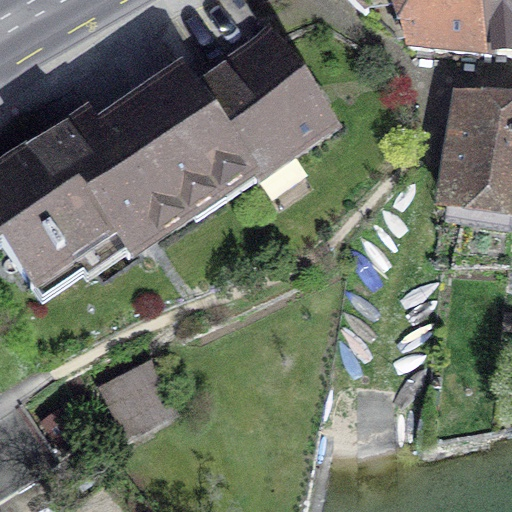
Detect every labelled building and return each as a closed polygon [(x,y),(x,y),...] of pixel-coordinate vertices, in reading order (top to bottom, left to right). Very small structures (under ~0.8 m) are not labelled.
[(474,0),(347,0),(355,8),(409,51),(484,58),(474,0)] [(511,0),(474,0),(484,58),(511,58),(511,0)] [(0,181),(0,245),(33,292),(112,238),(128,261),(249,178),(254,185),(333,131),(272,41),(196,92),(185,77),(101,134),(91,120),(0,181)] [(511,103),(463,99),(450,209),(511,214),(511,103)] [(149,366),(101,391),(120,428),(168,403),(149,366)] [(0,419),(0,503),(59,466),(21,407),(0,419)]
